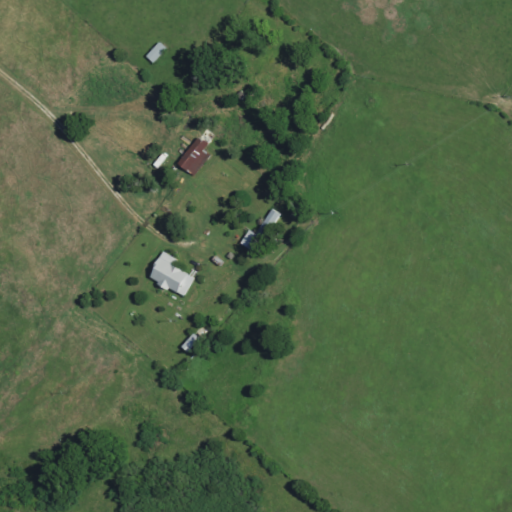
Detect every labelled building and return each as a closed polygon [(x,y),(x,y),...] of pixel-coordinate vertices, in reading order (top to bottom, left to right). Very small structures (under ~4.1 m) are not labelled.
[(154,46),(145,57),(152,63),(161,53),(154,46)] [(202,151),(207,143),(195,137),(177,166),(194,176),(208,154),(202,151)] [(255,234),(249,230),(239,244),(254,254),(276,221),(274,220),(278,213),(272,209),(255,234)] [(184,297),(193,277),(172,267),(176,259),(160,251),(146,280),(184,297)] [(185,353),(199,340),(193,334),(179,346),(185,353)]
